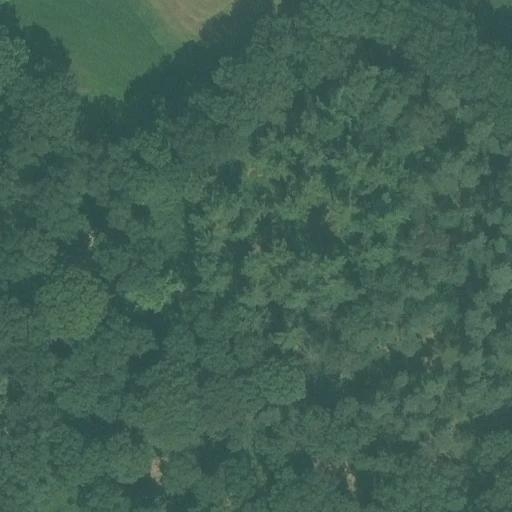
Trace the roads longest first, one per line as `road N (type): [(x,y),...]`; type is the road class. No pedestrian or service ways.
road 1 (track): [(40,360),(90,230),(147,145)]
road 2 (track): [(147,145),(330,0)]
